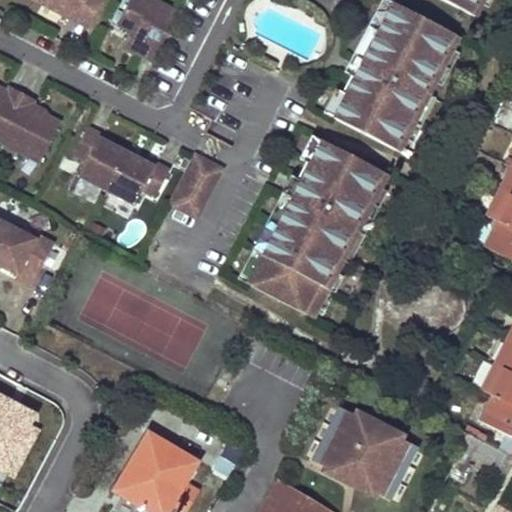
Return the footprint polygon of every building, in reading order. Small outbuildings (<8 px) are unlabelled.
[(35,0),(72,18),(91,27),(104,0),(35,0)] [(179,12),(156,0),(131,0),(118,25),(135,34),(127,49),(153,62),(179,12)] [(480,0),(443,0),(473,16),(480,0)] [(459,38),(391,3),(332,117),(400,152),(459,38)] [(0,92),(0,135),(22,94),(8,87),(4,95),(0,92)] [(46,116),(30,108),(34,100),(22,94),(0,135),(0,140),(39,161),(59,123),(46,116)] [(45,106),(34,100),(30,108),(46,116),(45,106)] [(111,147),(98,140),(100,135),(87,128),(73,153),(87,160),(79,176),(91,182),(94,177),(109,185),(123,159),(125,155),(111,147)] [(113,142),(100,135),(98,140),(111,147),(113,142)] [(389,174),(321,139),(247,284),(314,319),(389,174)] [(137,161),(125,155),(123,159),(134,165),(137,161)] [(190,214),(214,167),(192,156),(168,202),(190,214)] [(154,164),(140,157),(138,162),(151,169),(154,164)] [(138,162),(137,161),(134,165),(123,159),(109,185),(107,191),(135,206),(143,190),(155,197),(169,172),(154,164),(151,169),(138,162)] [(18,160),(14,173),(34,179),(38,166),(18,160)] [(498,223),(490,241),(478,236),(475,243),(511,261),(511,168),(488,217),(498,223)] [(109,185),(94,177),(91,182),(107,191),(109,185)] [(498,223),(488,217),(478,236),(490,241),(498,223)] [(53,244),(36,235),(34,239),(0,221),(0,265),(16,274),(14,278),(31,287),(53,244)] [(507,436),(500,451),(511,457),(511,334),(483,391),(494,397),(480,422),(507,436)] [(410,444),(346,411),(319,465),(382,498),(410,444)] [(181,511),(186,511),(200,491),(186,483),(198,464),(148,434),(114,492),(148,511),(168,511),(172,506),(181,511)] [(511,457),(500,451),(471,437),(463,451),(507,475),(511,465),(511,457)] [(278,480),(268,497),(286,508),(296,491),(278,480)] [(328,511),(329,511),(296,491),(286,508),(283,511),(328,511)] [(268,497),(259,511),(283,511),(286,508),(268,497)]
